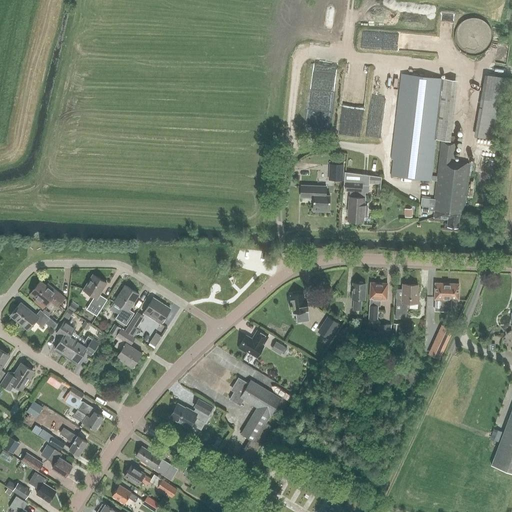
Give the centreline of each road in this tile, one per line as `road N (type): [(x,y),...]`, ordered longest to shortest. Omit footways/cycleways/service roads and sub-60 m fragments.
road 1 (residential): [(2,300),(44,264),(121,267),(222,327)]
road 2 (tertiary): [(511,266),(347,259)]
road 3 (residential): [(135,420),(0,332)]
road 4 (tertiary): [(222,327),(275,283),(347,259)]
road 5 (tertiary): [(135,420),(222,327)]
